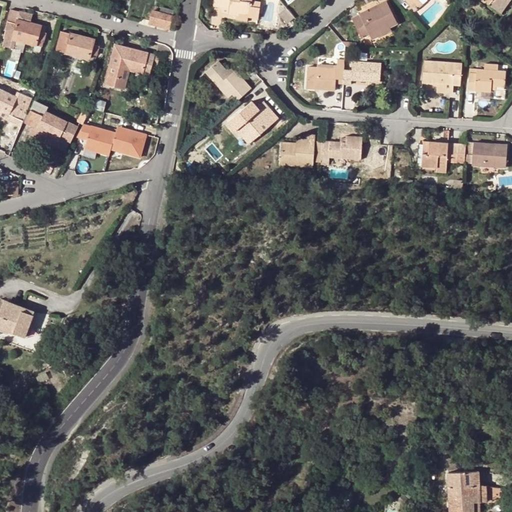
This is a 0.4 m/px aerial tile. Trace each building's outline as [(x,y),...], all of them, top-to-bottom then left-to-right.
[(215,0),(215,5),(224,6),(230,7),(229,12),(229,14),(240,15),(240,13),(259,16),(261,4),(241,1),(241,0),(215,0)] [(369,33),(372,38),(391,28),(390,27),(398,23),(387,0),(385,0),(378,4),(379,6),(370,11),(369,9),(360,13),(361,16),(353,19),(362,36),(369,33)] [(408,0),(416,9),(424,2),(421,0),(408,0)] [(505,8),(494,0),(492,4),(502,11),(505,8)] [(287,7),(280,14),(288,23),(295,16),(287,7)] [(25,41),(30,23),(19,20),(20,11),(10,8),(2,45),(12,47),(15,38),(25,41)] [(19,20),(30,23),(32,14),(20,11),(19,20)] [(157,25),(160,13),(153,11),(150,23),(157,25)] [(172,16),(160,13),(157,25),(169,29),(172,16)] [(47,27),(30,23),(25,41),(36,44),(42,46),(43,46),(47,27)] [(391,28),(372,38),(373,40),(392,31),(391,28)] [(62,31),(57,50),(90,58),(92,53),(97,54),(99,46),(94,45),(95,40),(62,31)] [(42,46),(36,44),(34,51),(40,52),(42,46)] [(128,68),(154,75),(157,63),(158,56),(117,46),(106,85),(127,90),(130,80),(125,79),(126,75),(128,68)] [(336,78),(344,78),(345,69),(346,60),(337,59),(337,65),(337,68),(319,67),(308,66),(307,88),(320,89),(336,89),(336,78)] [(236,69),(235,71),(231,74),(227,69),(219,60),(206,71),(229,98),(233,94),(238,99),(252,87),(236,69)] [(345,69),(344,78),(344,83),(351,84),(352,80),(380,82),(381,62),(353,60),(352,69),(345,69)] [(423,82),(438,83),(453,84),(461,85),(463,63),(425,60),(423,82)] [(492,88),(492,85),(496,85),(504,86),(505,70),(499,70),(499,64),(485,63),(485,69),(470,68),(469,89),(491,91),(492,88)] [(128,68),(126,75),(152,82),(154,75),(128,68)] [(160,97),(166,98),(169,80),(163,80),(160,97)] [(438,91),(452,92),(453,89),(453,84),(438,83),(438,88),(438,91)] [(0,109),(10,114),(19,119),(21,120),(33,94),(21,87),(16,96),(0,88),(0,109)] [(48,107),(36,101),(25,122),(34,126),(30,134),(56,146),(61,137),(70,141),(71,142),(79,126),(46,110),(48,107)] [(257,106),(252,111),(247,105),(227,122),(234,131),(238,128),(249,142),(279,118),(264,101),(257,106)] [(252,111),(257,106),(253,101),(247,105),(252,111)] [(93,103),(92,108),(98,110),(108,112),(110,113),(111,108),(93,103)] [(0,114),(8,118),(10,114),(0,109),(0,114)] [(5,125),(19,132),(23,121),(21,120),(19,119),(10,114),(8,118),(5,125)] [(127,134),(123,143),(130,147),(135,137),(127,134)] [(316,135),(308,134),(307,139),(307,148),(296,147),(297,142),(282,141),(280,164),(313,167),(316,135)] [(330,162),(330,158),(350,159),(361,160),(363,137),(347,135),(347,137),(347,141),(340,141),(323,139),(321,164),(330,165),(330,162)] [(70,141),(61,137),(56,146),(64,151),(70,141)] [(297,138),(297,142),(296,147),(307,148),(307,139),(297,138)] [(447,161),(465,163),(466,143),(459,143),(458,145),(449,144),(449,142),(429,140),(428,152),(423,152),(422,165),(437,167),(437,171),(446,172),(447,161)] [(469,153),(473,153),(472,162),(472,165),(506,167),(508,144),(495,143),(495,146),(484,145),(484,142),(470,141),(469,153)] [(1,181),(0,194),(18,195),(19,182),(1,181)] [(3,303),(33,315),(35,311),(4,299),(3,303)] [(33,315),(3,303),(0,310),(0,338),(9,342),(13,332),(25,337),(33,315)] [(68,376),(76,364),(64,356),(58,365),(67,371),(65,373),(68,376)] [(34,395),(42,388),(36,380),(28,387),(34,395)] [(474,511),(473,485),(480,485),(480,470),(447,471),(450,511),(474,511)] [(473,485),(474,511),(480,511),(480,501),(487,500),(487,484),(480,485),(473,485)]
